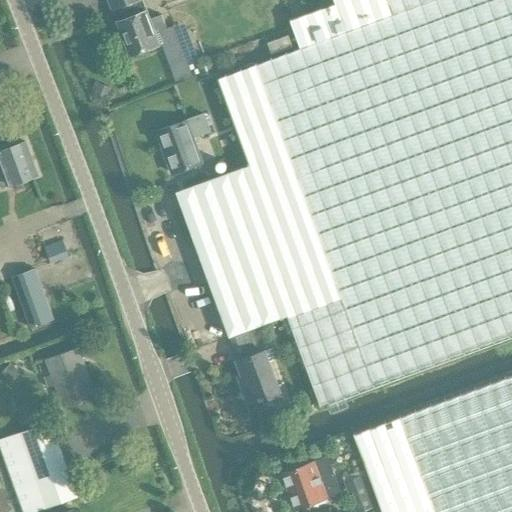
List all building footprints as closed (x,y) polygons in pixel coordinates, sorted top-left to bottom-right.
[(109,0),(113,10),(115,9),(119,21),(118,22),(125,41),(124,41),(125,45),(124,45),(126,51),(127,50),(129,54),(129,53),(130,55),(160,44),(155,32),(166,28),(161,15),(150,19),(147,11),(142,0),(109,0)] [(225,173),(176,191),(230,336),(254,328),(288,315),(320,403),(429,363),(511,332),(511,0),(334,0),(336,2),(291,18),(301,46),(218,77),(250,163),(225,172),(225,173)] [(292,45),(288,34),(267,41),(271,53),(292,45)] [(188,68),(173,73),(177,85),(192,79),(188,68)] [(96,91),(109,96),(112,88),(99,83),(96,91)] [(204,114),(157,131),(173,172),(202,162),(192,136),(210,130),(204,114)] [(25,142),(0,151),(0,185),(1,188),(37,175),(25,142)] [(63,240),(45,246),(51,263),(69,256),(63,240)] [(12,277),(31,328),(54,319),(36,268),(12,277)] [(260,329),(255,331),(254,328),(230,336),(237,355),(260,346),(258,340),(263,338),(260,329)] [(265,350),(237,361),(246,384),(242,386),(248,403),(281,391),(270,362),(277,359),(272,347),(265,350)] [(78,348),(48,359),(53,374),(46,376),(49,385),(56,382),(66,408),(95,397),(78,348)] [(13,363),(3,373),(12,382),(22,372),(13,363)] [(0,439),(0,447),(23,511),(35,511),(46,508),(78,497),(51,421),(20,432),(0,439)] [(296,508),(325,497),(325,496),(340,491),(327,456),(283,472),(296,508)] [(345,482),(355,511),(357,511),(374,506),(363,476),(345,482)]
